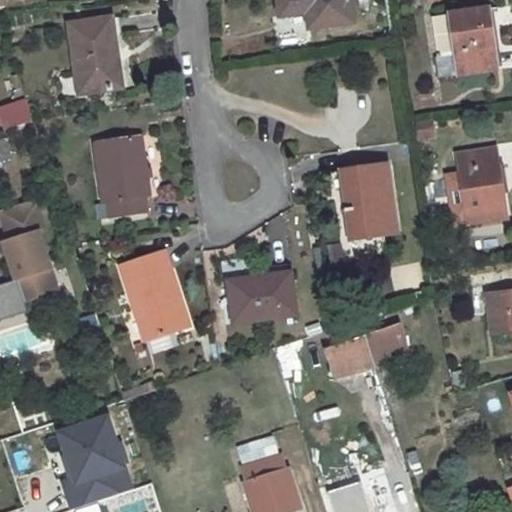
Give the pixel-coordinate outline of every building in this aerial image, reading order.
[(350,0),(279,0),(281,17),(308,12),(311,28),(354,22),(350,0)] [(489,10),(434,18),(439,59),(437,59),(440,78),(498,70),(489,10)] [(115,18),(70,25),(80,95),(123,88),(118,52),(119,52),(115,18)] [(24,99),(0,107),(0,124),(2,132),(32,122),(24,99)] [(416,141),(435,138),(433,120),(413,123),(416,141)] [(142,137),(95,143),(104,205),(108,204),(110,219),(148,215),(146,199),(150,199),(142,137)] [(4,139),(0,140),(0,163),(0,164),(11,160),(4,139)] [(498,149),(458,155),(462,174),(448,176),(454,224),(469,222),(469,224),(508,218),(498,149)] [(388,167),(343,173),(352,240),(397,234),(388,167)] [(5,243),(24,303),(58,291),(39,233),(46,231),(36,199),(1,211),(11,240),(5,243)] [(104,205),(99,205),(101,220),(110,219),(108,204),(104,205)] [(164,254),(122,268),(146,340),(190,325),(172,270),(169,270),(164,254)] [(292,274),(230,282),(235,324),(297,315),(292,274)] [(511,292),(489,295),(493,334),(511,332),(511,292)] [(401,325),(365,337),(374,368),(407,357),(400,332),(403,331),(401,325)] [(365,337),(324,351),(334,382),(374,368),(365,337)] [(113,416),(53,430),(70,507),(130,493),(113,416)] [(248,484),(243,485),(252,511),(291,511),(301,509),(289,471),(285,471),(280,455),(242,468),(248,484)]
